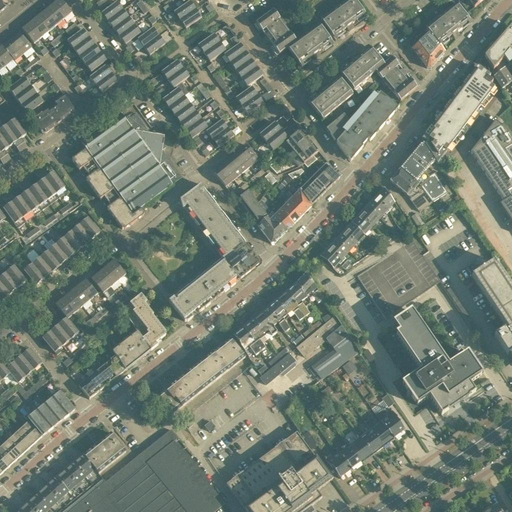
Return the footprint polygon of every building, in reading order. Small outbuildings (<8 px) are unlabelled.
[(57,0),(52,5),(64,20),(72,14),(60,0),(57,0)] [(109,3),(109,2),(106,0),(101,0),(96,4),(100,10),(109,3)] [(313,0),(305,6),(308,11),(322,0),(313,0)] [(353,0),(348,0),(320,21),(333,38),(346,29),(348,32),(354,28),(352,25),(365,15),(353,0)] [(440,0),(422,15),(426,19),(445,3),(442,0),(440,0)] [(467,0),(474,8),(484,0),(467,0)] [(141,1),(139,3),(136,4),(140,10),(145,6),(141,1)] [(101,14),(107,22),(123,10),(117,2),(101,14)] [(174,13),(180,21),(195,10),(190,2),(174,13)] [(205,7),(209,13),(213,10),(210,4),(205,7)] [(44,11),(56,26),(64,20),(52,5),(44,11)] [(167,5),(165,7),(163,8),(167,14),(171,11),(167,5)] [(456,5),(426,29),(439,45),(451,36),(454,39),(459,34),(456,31),(469,21),(456,5)] [(148,11),(145,6),(140,10),(144,15),(148,11)] [(129,18),(123,10),(107,22),(113,30),(129,18)] [(201,17),(195,10),(180,21),(185,29),(202,18),(201,17)] [(285,50),(287,49),(296,42),(273,10),(255,23),(265,36),(262,39),(265,44),(269,42),(278,55),(285,50)] [(49,32),(56,26),(44,11),(37,17),(49,32)] [(156,22),(152,16),(148,20),(152,25),(156,22)] [(41,38),(49,32),(37,17),(29,23),(41,38)] [(135,26),(129,18),(113,30),(119,38),(135,26)] [(34,44),(41,38),(29,23),(21,30),(34,44)] [(75,23),(70,27),(73,32),(79,28),(75,23)] [(319,25),(296,42),(287,49),(299,66),(313,56),(315,59),(320,56),(318,52),(331,43),(319,25)] [(141,34),(135,26),(119,38),(125,45),(141,34)] [(230,31),(227,26),(222,29),(226,34),(230,31)] [(511,55),(511,28),(511,26),(484,57),(493,70),(511,55)] [(68,36),(73,32),(70,27),(65,32),(68,36)] [(143,48),(159,36),(153,28),(137,40),(143,48)] [(409,45),(412,49),(423,39),(429,46),(426,49),(431,55),(429,57),(435,63),(444,53),(439,46),(439,45),(426,29),(425,29),(409,45)] [(67,41),(73,50),(89,38),(83,30),(67,41)] [(19,34),(11,41),(23,55),(31,48),(19,34)] [(55,40),(59,44),(64,40),(60,35),(55,40)] [(204,54),(220,43),(214,35),(198,46),(204,54)] [(165,44),(159,36),(143,48),(149,56),(165,44)] [(238,42),(234,37),(230,40),(234,45),(238,42)] [(73,50),(79,57),(95,46),(89,38),(73,50)] [(430,69),(435,63),(429,57),(431,55),(426,49),(429,46),(423,39),(412,49),(426,69),(430,69)] [(50,44),(52,46),(54,48),(59,44),(55,40),(50,44)] [(14,62),(23,55),(11,41),(3,48),(13,61),(14,62)] [(220,43),(204,54),(210,62),(225,51),(220,43)] [(224,55),(230,63),(245,52),(240,44),(224,55)] [(0,60),(5,67),(13,61),(3,48),(1,46),(0,47),(0,60)] [(79,57),(85,65),(100,54),(95,46),(79,57)] [(129,54),(134,51),(130,46),(125,49),(129,54)] [(48,52),(47,50),(45,48),(40,52),(43,56),(48,52)] [(353,90),(375,72),(383,64),(369,48),(357,59),(354,56),(349,60),(352,63),(340,74),(353,90)] [(60,55),(56,50),(52,53),(56,58),(60,55)] [(230,63),(235,71),(251,60),(245,52),(230,63)] [(100,54),(85,65),(91,73),(106,61),(100,54)] [(133,60),(137,65),(142,62),(138,56),(133,60)] [(391,58),(383,64),(375,72),(400,102),(409,95),(416,88),(406,76),(409,73),(405,68),(402,71),(391,58)] [(63,68),(68,65),(64,60),(59,63),(63,68)] [(235,71),(241,79),(257,68),(251,60),(235,71)] [(161,73),(167,81),(183,69),(177,61),(161,73)] [(493,76),(493,77),(501,89),(511,81),(511,78),(508,72),(511,68),(511,61),(505,67),(493,76)] [(210,73),(213,71),(215,70),(211,64),(206,68),(210,73)] [(67,73),(69,72),(72,70),(68,65),(63,68),(67,73)] [(111,75),(105,66),(89,78),(96,86),(111,75)] [(38,71),(43,77),(47,74),(42,68),(38,71)] [(262,76),(257,68),(241,79),(247,87),(262,76)] [(18,78),(24,73),(20,69),(15,73),(18,78)] [(183,69),(167,81),(173,89),(189,77),(183,69)] [(479,69),(475,75),(430,137),(424,146),(435,163),(437,165),(494,89),(490,86),(492,82),(488,79),(490,77),(486,74),(479,69)] [(52,80),(47,74),(43,77),(48,83),(52,80)] [(117,82),(111,75),(96,86),(102,94),(117,82)] [(214,79),(218,84),(223,81),(219,75),(214,79)] [(76,76),(73,78),(71,79),(75,84),(80,81),(76,76)] [(199,81),(195,76),(190,79),(194,85),(199,81)] [(4,82),(8,86),(13,82),(9,78),(4,82)] [(9,90),(15,98),(30,87),(24,78),(9,90)] [(157,84),(154,79),(153,79),(149,82),(153,87),(157,84)] [(263,87),(266,86),(268,84),(264,79),(260,82),(263,87)] [(324,86),(318,90),(321,93),(308,104),(322,120),(352,95),(338,79),(326,89),(324,86)] [(222,89),(225,87),(226,86),(223,81),(218,84),(222,89)] [(59,91),(55,84),(51,87),(55,94),(59,91)] [(367,97),(376,88),(377,87),(374,84),(366,92),(358,98),(360,101),(345,111),(347,114),(361,106),(362,104),(361,101),(367,97)] [(78,94),(80,93),(83,91),(78,86),(74,89),(78,94)] [(202,95),(206,92),(203,86),(198,90),(202,95)] [(15,98),(21,107),(36,95),(30,87),(15,98)] [(241,107),(257,96),(251,87),(235,99),(241,107)] [(168,108),(184,97),(178,89),(162,100),(168,108)] [(266,101),(276,95),(272,89),(262,96),(266,101)] [(162,90),(157,93),(161,98),(166,95),(162,90)] [(225,94),(229,100),(234,97),(230,91),(225,94)] [(397,108),(395,106),(377,91),(350,124),(343,115),(326,129),(350,162),(363,148),(362,147),(367,140),(369,142),(397,109),(398,109),(397,108)] [(210,97),(206,92),(202,95),(206,100),(210,97)] [(43,103),(36,95),(21,107),(28,115),(43,103)] [(63,96),(54,103),(57,107),(49,113),(47,111),(42,115),(41,112),(31,119),(42,134),(44,135),(74,113),(74,111),(63,96)] [(241,107),(247,115),(263,104),(257,96),(241,107)] [(87,97),(84,98),(82,100),(86,105),(91,102),(87,97)] [(168,108),(174,116),(190,104),(184,97),(168,108)] [(214,102),(210,105),(214,110),(218,107),(214,102)] [(195,112),(190,104),(174,116),(180,124),(195,112)] [(220,110),(216,113),(220,119),(224,115),(220,110)] [(180,124),(186,132),(201,120),(195,112),(180,124)] [(126,122),(120,113),(80,142),(86,150),(97,165),(107,179),(118,194),(128,208),(132,214),(140,209),(172,186),(172,185),(182,178),(162,150),(166,148),(163,144),(163,140),(164,136),(157,135),(154,131),(150,134),(136,114),(126,122)] [(291,118),(287,113),(282,116),(286,121),(291,118)] [(12,117),(0,125),(0,135),(9,148),(13,145),(19,153),(27,147),(21,139),(26,136),(12,117)] [(186,132),(192,139),(207,128),(201,120),(186,132)] [(206,132),(212,140),(228,129),(221,121),(206,132)] [(511,139),(503,125),(501,126),(495,122),(495,121),(469,153),(471,155),(511,215),(511,139)] [(274,123),(259,135),(266,143),(281,131),(274,123)] [(299,129),(295,123),(291,127),(295,132),(299,129)] [(218,148),(234,137),(228,129),(212,140),(218,148)] [(307,137),(301,130),(285,143),(292,150),(307,137)] [(281,131),(266,143),(272,151),(287,138),(281,131)] [(0,135),(0,160),(3,165),(10,159),(4,151),(9,148),(0,135)] [(292,150),(298,157),(313,145),(307,137),(292,150)] [(197,147),(198,147),(202,143),(198,138),(193,141),(197,147)] [(422,144),(401,170),(420,186),(432,203),(447,193),(434,173),(433,174),(427,169),(429,167),(435,163),(424,146),(423,145),(422,144)] [(319,152),(313,145),(298,157),(304,165),(304,164),(309,160),(313,156),(319,152)] [(247,146),(238,153),(250,168),(259,161),(247,146)] [(206,158),(210,154),(206,149),(202,152),(206,158)] [(86,172),(90,169),(97,165),(86,150),(71,161),(79,171),(83,168),(86,172)] [(242,174),(250,168),(238,153),(230,160),(242,174)] [(268,155),(263,159),(267,163),(271,159),(268,155)] [(234,181),(242,174),(230,160),(222,166),(234,181)] [(273,170),(277,166),(274,162),(269,166),(273,170)] [(327,162),(319,171),(331,186),(339,178),(332,170),(333,169),(327,162)] [(97,165),(90,169),(86,172),(89,177),(85,180),(93,190),(107,179),(97,165)] [(225,188),(234,181),(222,166),(213,173),(225,188)] [(41,182),(36,186),(50,205),(67,193),(53,174),(48,177),(43,169),(35,175),(41,182)] [(262,170),(256,175),(259,178),(265,173),(262,170)] [(419,212),(432,203),(420,186),(401,170),(400,170),(401,171),(391,183),(408,198),(419,212)] [(331,186),(319,171),(312,178),(325,193),(331,186)] [(253,183),(259,178),(256,175),(250,179),(253,183)] [(312,178),(306,184),(318,199),(325,193),(312,178)] [(107,202),(111,198),(118,194),(107,179),(93,190),(100,200),(104,197),(107,202)] [(34,217),(50,205),(36,186),(32,189),(26,181),(19,186),(25,194),(20,198),(34,217)] [(246,183),(240,188),(242,192),(248,187),(246,183)] [(311,206),(318,199),(306,184),(300,190),(298,189),(297,190),(299,191),(311,206)] [(222,259),(224,261),(246,244),(201,185),(180,201),(182,209),(184,208),(187,206),(191,212),(188,214),(198,227),(201,225),(206,231),(203,233),(213,247),(216,245),(220,250),(217,253),(222,259)] [(237,196),(242,192),(240,188),(234,193),(237,196)] [(376,198),(388,210),(394,203),(384,189),(376,198)] [(298,192),(293,197),(306,212),(311,206),(299,191),(297,190),(296,190),(298,192)] [(237,200),(246,212),(257,204),(248,192),(237,200)] [(279,195),(286,201),(287,200),(288,198),(282,192),(279,195)] [(17,229),(34,217),(20,198),(15,201),(10,193),(2,198),(8,206),(3,210),(17,229)] [(128,208),(118,194),(111,198),(107,202),(110,206),(107,209),(114,219),(128,208)] [(287,200),(286,201),(286,202),(287,203),(299,218),(306,212),(293,197),(288,202),(287,200)] [(380,218),(388,210),(376,198),(368,207),(380,218)] [(257,204),(246,212),(255,224),(265,216),(265,215),(269,211),(261,201),(257,204)] [(293,224),(299,218),(287,203),(286,202),(284,203),(286,205),(281,209),(293,224)] [(372,227),(380,218),(368,207),(359,216),(372,227)] [(128,208),(114,219),(121,230),(124,230),(143,216),(144,213),(140,209),(132,214),(128,208)] [(287,231),(293,224),(281,209),(276,215),(274,213),(273,214),(275,216),(287,231)] [(275,243),(287,231),(275,216),(273,214),(268,220),(266,218),(257,227),(270,244),(275,243)] [(424,225),(417,214),(411,217),(418,228),(424,225)] [(352,224),(364,236),(372,227),(359,216),(352,224)] [(80,225),(92,240),(100,233),(87,219),(80,225)] [(344,232),(356,244),(364,236),(352,224),(344,232)] [(92,240),(80,225),(72,232),(84,246),(92,240)] [(14,231),(7,236),(9,240),(16,235),(14,231)] [(72,232),(64,238),(76,253),(84,246),(72,232)] [(349,252),(356,244),(344,232),(336,240),(349,252)] [(76,253),(64,238),(56,245),(68,259),(76,253)] [(341,261),(349,252),(336,240),(328,249),(341,261)] [(224,261),(236,276),(240,281),(259,266),(259,262),(246,244),(224,261)] [(56,245),(48,251),(60,266),(68,259),(56,245)] [(333,269),(341,261),(328,249),(320,258),(333,269)] [(60,266),(48,251),(40,258),(52,273),(60,266)] [(40,258),(32,265),(44,279),(52,273),(40,258)] [(114,260),(113,260),(106,267),(118,281),(126,275),(114,260)] [(184,322),(187,322),(240,281),(236,276),(224,261),(177,299),(177,300),(176,301),(174,298),(169,302),(184,322)] [(511,364),(511,289),(494,261),(471,276),(502,322),(508,331),(505,332),(504,330),(494,337),(511,364)] [(44,279),(32,265),(24,271),(36,286),(44,279)] [(14,267),(6,273),(18,288),(26,281),(14,267)] [(111,287),(118,281),(106,267),(99,273),(111,287)] [(0,276),(0,282),(10,294),(18,288),(6,273),(1,277),(0,276)] [(103,294),(111,287),(99,273),(91,279),(103,294)] [(317,304),(323,301),(316,291),(305,274),(295,284),(306,299),(305,298),(311,294),(317,304)] [(85,280),(78,286),(90,301),(97,294),(85,280)] [(0,298),(2,301),(10,294),(0,282),(0,298)] [(295,284),(286,293),(294,304),(304,319),(309,315),(305,308),(310,305),(306,299),(295,284)] [(82,307),(90,301),(78,286),(70,292),(82,307)] [(139,291),(135,286),(130,290),(134,295),(139,291)] [(75,313),(82,307),(70,292),(63,299),(75,313)] [(294,304),(286,293),(277,301),(285,313),(288,316),(292,312),(299,322),(304,319),(294,304)] [(125,295),(120,299),(123,303),(128,299),(125,295)] [(150,306),(147,302),(141,295),(122,310),(138,332),(151,351),(158,346),(165,340),(165,336),(166,333),(152,316),(153,315),(153,314),(147,308),(150,306)] [(67,320),(75,313),(63,299),(55,305),(66,319),(67,320)] [(118,307),(123,303),(120,299),(115,303),(118,307)] [(277,301),(268,309),(263,313),(273,327),(277,324),(284,334),(289,329),(283,320),(288,316),(285,313),(277,301)] [(99,312),(103,316),(108,312),(104,308),(99,312)] [(103,316),(99,312),(94,316),(98,320),(103,316)] [(411,312),(393,325),(399,334),(395,336),(419,372),(401,384),(416,406),(428,398),(440,416),(474,393),(468,384),(480,376),(465,354),(448,366),(411,312)] [(277,333),(273,327),(263,313),(253,321),(263,335),(268,331),(272,337),(277,333)] [(322,319),(324,322),(326,324),(334,317),(333,316),(331,313),(322,319)] [(341,328),(334,317),(326,324),(296,349),(304,358),(325,341),(326,343),(327,342),(329,345),(333,341),(340,349),(319,364),(327,376),(358,353),(352,344),(341,328)] [(75,337),(78,333),(67,320),(66,319),(59,325),(73,342),(77,339),(75,337)] [(93,325),(92,323),(89,320),(84,324),(88,329),(93,325)] [(258,339),(263,335),(253,321),(243,329),(252,342),(260,353),(265,349),(258,339)] [(310,328),(312,331),(321,324),(318,321),(310,328)] [(88,329),(84,324),(79,329),(83,333),(88,329)] [(59,325),(51,332),(63,346),(67,343),(69,345),(73,342),(59,325)] [(139,360),(151,351),(138,332),(134,336),(127,328),(123,331),(129,339),(125,342),(139,360)] [(305,337),(312,331),(310,328),(303,335),(305,337)] [(255,357),(260,353),(252,342),(243,329),(233,336),(243,350),(248,347),(255,357)] [(59,350),(63,346),(51,332),(43,339),(57,356),(61,352),(59,350)] [(295,345),(303,338),(301,335),(293,342),(295,345)] [(116,379),(139,360),(125,342),(121,346),(115,338),(111,341),(117,349),(113,352),(116,356),(105,364),(116,379)] [(213,353),(158,396),(173,415),(227,372),(228,372),(245,358),(230,339),(212,353),(213,353)] [(85,345),(79,350),(82,354),(88,349),(85,345)] [(30,349),(22,356),(34,371),(42,364),(30,349)] [(93,357),(97,354),(93,349),(89,353),(93,357)] [(277,355),(279,358),(287,352),(285,349),(277,355)] [(76,359),(82,354),(79,350),(73,355),(76,359)] [(369,363),(374,360),(367,350),(362,353),(369,363)] [(269,362),(271,365),(272,365),(279,358),(277,355),(273,359),(268,352),(263,357),(268,363),(269,362)] [(264,375),(261,377),(260,379),(261,380),(265,385),(281,373),(283,376),(295,367),(295,366),(295,365),(293,363),(294,362),(289,355),(265,375),(264,375)] [(14,363),(26,377),(34,371),(22,356),(14,363)] [(69,358),(63,363),(66,367),(72,362),(69,358)] [(0,378),(2,381),(10,375),(8,372),(6,369),(0,361),(0,378)] [(79,361),(75,364),(79,369),(83,365),(79,361)] [(14,363),(6,369),(8,372),(10,375),(18,384),(26,377),(14,363)] [(75,372),(79,369),(75,364),(71,368),(75,372)] [(105,364),(96,372),(107,386),(116,379),(105,364)] [(260,379),(261,377),(258,372),(258,371),(252,365),(243,373),(254,386),(256,384),(261,380),(260,379)] [(267,369),(267,368),(264,366),(258,372),(261,377),(264,375),(263,372),(267,369)] [(98,393),(107,386),(96,372),(88,379),(98,393)] [(43,385),(48,381),(45,377),(40,381),(43,385)] [(89,400),(98,393),(88,379),(78,386),(89,400)] [(35,385),(39,389),(43,385),(40,381),(35,385)] [(18,384),(13,389),(16,393),(17,391),(22,388),(18,384)] [(35,385),(30,389),(34,393),(39,389),(35,385)] [(30,389),(26,393),(29,397),(34,393),(30,389)] [(29,397),(26,393),(25,392),(21,396),(25,400),(29,397)] [(11,397),(8,393),(2,397),(6,401),(11,397)] [(43,406),(58,425),(75,411),(60,393),(43,406)] [(393,404),(387,395),(381,399),(387,408),(393,404)] [(10,403),(14,407),(21,402),(17,397),(10,403)] [(24,405),(21,402),(14,407),(17,411),(24,405)] [(27,423),(41,438),(42,437),(58,425),(43,406),(27,419),(29,421),(27,423)] [(380,423),(393,440),(395,439),(396,439),(400,437),(400,435),(404,432),(400,426),(401,425),(390,410),(386,413),(383,410),(376,416),(380,423)] [(209,432),(215,428),(210,422),(205,427),(209,432)] [(40,440),(41,438),(27,423),(21,429),(35,445),(40,440)] [(383,448),(393,440),(380,423),(370,430),(383,448)] [(28,451),(35,445),(21,429),(14,435),(28,451)] [(372,455),(383,448),(370,430),(360,438),(372,455)] [(171,431),(133,461),(105,483),(105,482),(104,482),(104,483),(95,490),(87,497),(78,504),(69,511),(68,511),(223,511),(220,508),(225,505),(210,486),(211,484),(191,459),(192,458),(171,431)] [(308,432),(302,436),(311,450),(317,446),(308,432)] [(322,499),(316,491),(331,480),(296,433),(226,485),(245,511),(303,511),(305,511),(322,499)] [(126,452),(111,434),(83,456),(94,470),(98,474),(126,452)] [(21,457),(28,451),(14,435),(7,441),(21,457)] [(362,463),(372,455),(360,438),(349,446),(362,463)] [(15,463),(21,457),(7,441),(1,447),(15,463)] [(351,471),(362,463),(349,446),(338,454),(351,471)] [(0,460),(8,469),(15,463),(1,447),(0,447),(0,460)] [(350,472),(351,471),(338,454),(333,457),(331,454),(322,460),(330,471),(332,470),(335,474),(336,474),(340,480),(344,476),(346,477),(350,474),(350,472)] [(89,474),(94,470),(83,456),(73,464),(85,478),(87,480),(92,477),(89,474)] [(73,464),(65,471),(79,488),(83,484),(80,482),(85,478),(73,464)] [(75,491),(79,488),(65,471),(56,478),(68,492),(73,488),(75,491)] [(56,478),(47,487),(62,503),(66,499),(63,496),(68,492),(56,478)] [(102,480),(93,488),(95,490),(104,483),(102,480)] [(47,487),(38,495),(50,509),(56,503),(58,506),(62,503),(47,487)] [(87,497),(95,490),(93,488),(85,495),(87,497)] [(38,495),(28,504),(35,511),(46,511),(50,509),(38,495)] [(78,504),(87,497),(85,495),(76,502),(78,504)] [(69,511),(78,504),(76,502),(67,509),(69,511)]
